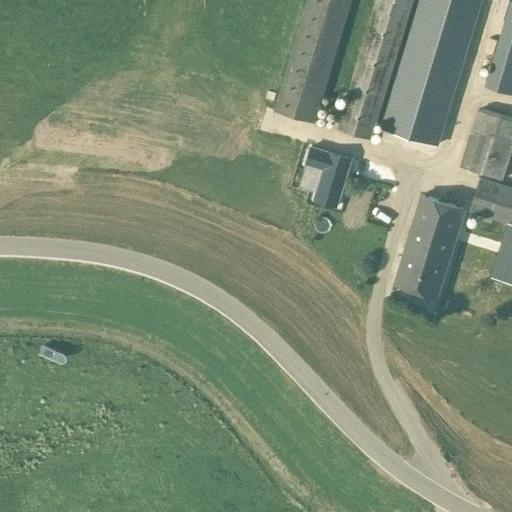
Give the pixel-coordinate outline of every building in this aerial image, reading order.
[(314,122),(350,0),(307,0),(274,110),(314,122)] [(371,138),(412,0),(376,0),(338,128),(371,138)] [(420,0),(382,127),(438,144),(481,0),(420,0)] [(511,93),(511,0),(510,0),(484,85),(511,93)] [(511,150),(511,119),(478,108),(460,166),(503,179),(511,150)] [(323,168),(314,199),(337,206),(351,157),(310,145),(305,163),(323,168)] [(511,214),(511,185),(480,175),(469,211),(509,223),(511,214)] [(423,194),(395,282),(437,296),(465,207),(423,194)]
